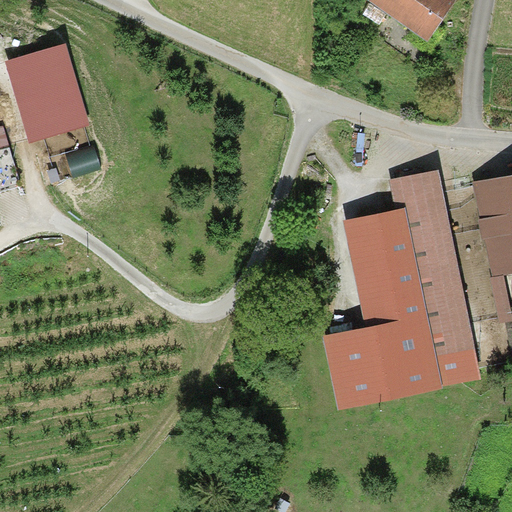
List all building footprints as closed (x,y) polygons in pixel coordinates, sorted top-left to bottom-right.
[(370,0),(369,2),(396,21),(428,43),(458,0),(370,0)] [(65,46),(6,64),(31,144),(90,127),(65,46)] [(99,146),(71,150),(74,174),(102,171),(99,146)] [(432,168),(389,178),(397,212),(344,224),(368,331),(322,341),(339,412),(481,379),(432,168)] [(511,174),(471,183),(500,325),(511,322),(511,310),(505,277),(511,275),(511,174)]
